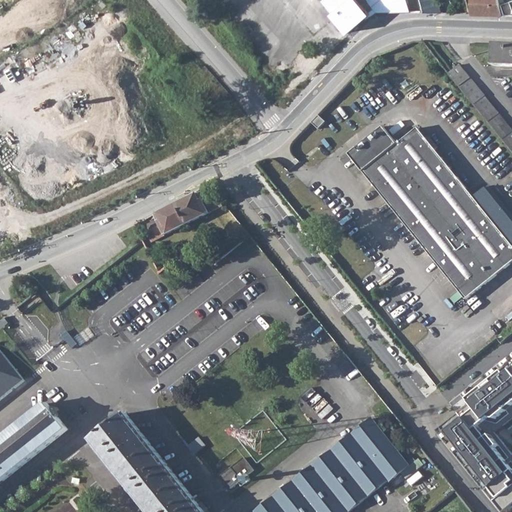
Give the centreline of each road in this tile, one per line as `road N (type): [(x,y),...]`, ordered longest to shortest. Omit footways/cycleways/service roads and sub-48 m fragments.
road 1 (residential): [(430,411),(234,162)]
road 2 (residential): [(511,29),(386,32),(281,132)]
road 3 (residential): [(234,162),(0,270)]
road 4 (residential): [(166,0),(281,132)]
road 5 (residential): [(430,411),(430,433),(490,511)]
